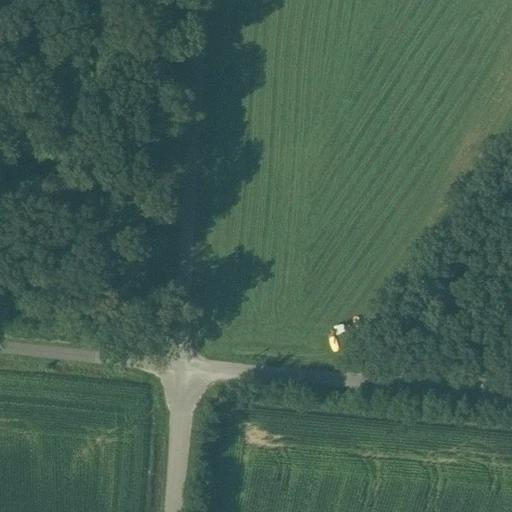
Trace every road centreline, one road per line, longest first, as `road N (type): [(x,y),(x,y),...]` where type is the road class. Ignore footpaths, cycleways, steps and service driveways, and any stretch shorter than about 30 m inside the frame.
road 1 (unclassified): [(187,370),(188,97),(203,0)]
road 2 (unclassified): [(511,399),(187,370)]
road 3 (unclassified): [(187,370),(0,347)]
road 4 (unclassified): [(187,370),(175,511)]
